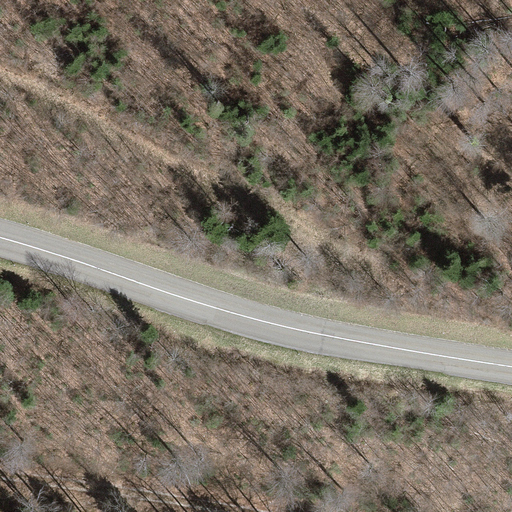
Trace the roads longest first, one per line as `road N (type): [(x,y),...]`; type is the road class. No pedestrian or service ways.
road 1 (primary): [(0,237),(267,323),(511,367)]
road 2 (track): [(216,511),(0,478)]
